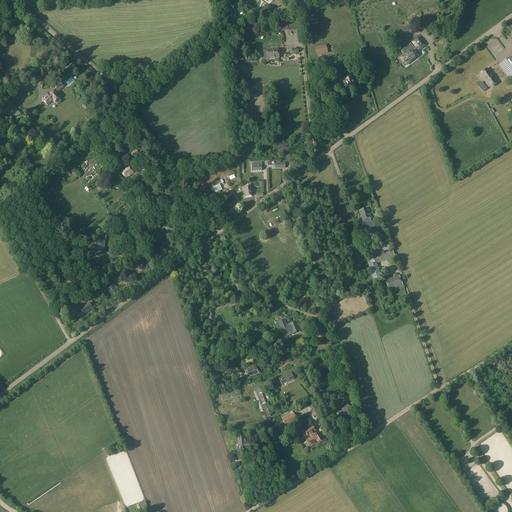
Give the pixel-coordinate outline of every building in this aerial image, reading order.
[(408,22),(402,24),(403,27),(401,28),(403,33),(411,30),(408,22)] [(403,53),(404,55),(400,58),(404,63),(405,63),(406,65),(411,61),(414,59),(414,60),(419,56),(415,51),(417,50),(418,51),(424,46),(418,38),(412,43),(415,47),(413,49),(410,44),(405,48),(407,50),(403,53)] [(326,46),(316,49),(317,55),(328,52),(326,46)] [(279,58),(278,49),(266,50),(267,59),(274,58),(274,61),(275,62),(277,62),(278,61),(278,58),(279,58)] [(511,82),(511,81),(511,60),(510,57),(498,66),(511,82)] [(496,82),(487,69),(479,75),(488,88),(496,82)] [(352,76),(344,78),(344,79),(335,81),(337,88),(344,86),(346,88),(347,91),(355,89),(352,76)] [(69,80),(63,85),(66,88),(72,83),(69,80)] [(54,91),(49,95),(47,93),(40,99),(42,102),(46,107),(52,101),(54,103),(59,98),(55,93),(62,86),(59,83),(56,86),(56,87),(56,88),(55,89),(53,91),(54,91)] [(334,96),(332,88),(326,90),(328,97),(334,96)] [(34,102),(32,97),(35,95),(32,91),(26,94),(31,103),(34,102)] [(13,117),(16,120),(22,115),(11,101),(5,106),(9,111),(11,109),(16,114),(13,117)] [(124,127),(121,122),(116,127),(122,135),(132,127),(129,123),(124,127)] [(129,157),(133,160),(138,155),(135,151),(129,157)] [(252,163),(252,171),(262,171),(261,163),(252,163)] [(126,182),(133,176),(128,170),(120,175),(126,182)] [(251,186),(248,187),(243,187),(244,197),(253,196),(251,186)] [(283,190),(273,198),(276,201),(282,196),(283,196),(286,193),(283,190)] [(147,204),(153,200),(150,195),(144,198),(147,204)] [(303,203),(301,198),(292,201),(294,206),(303,203)] [(359,211),(362,220),(365,219),(366,223),(363,224),(366,232),(374,229),(371,221),(370,217),(367,208),(359,211)] [(378,231),(381,240),(388,238),(384,229),(378,231)] [(381,246),(381,244),(364,250),(367,257),(390,249),(388,243),(381,246)] [(393,250),(366,258),(373,280),(381,277),(376,264),(395,258),(395,256),(393,250)] [(389,292),(395,289),(403,286),(399,275),(392,278),(391,278),(385,281),(389,292)] [(77,301),(78,302),(81,306),(86,302),(82,297),(77,301)] [(78,305),(75,301),(68,307),(71,311),(78,305)] [(82,316),(94,307),(90,302),(78,311),(82,316)] [(278,322),(283,335),(291,331),(293,334),(300,331),(296,321),(290,324),(291,326),(287,327),(284,320),(278,322)] [(256,366),(247,369),(250,377),(259,374),(256,366)] [(293,379),(291,374),(280,379),(282,384),(293,379)] [(270,414),(262,393),(259,395),(256,389),(252,391),(263,419),(270,416),(270,414)] [(344,405),(343,408),(343,412),(345,412),(344,417),(351,418),(352,406),(344,405)] [(285,426),(297,419),(294,413),(282,419),(285,426)] [(318,433),(316,434),(315,432),(316,431),(313,426),(304,431),(308,437),(311,435),(311,436),(306,440),(310,447),(322,439),(318,433)] [(245,440),(244,435),(238,436),(240,449),(248,448),(248,446),(250,446),(250,442),(246,442),(245,440)]
